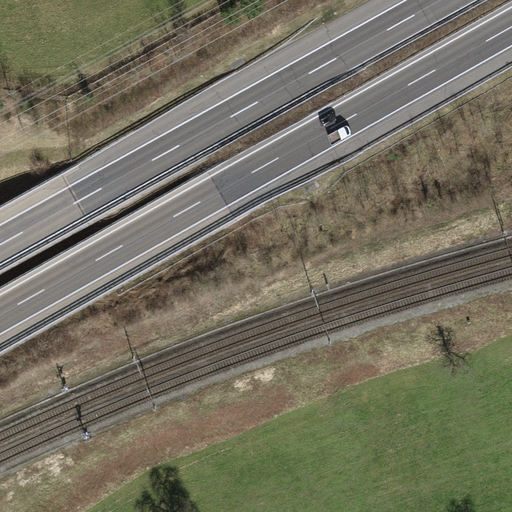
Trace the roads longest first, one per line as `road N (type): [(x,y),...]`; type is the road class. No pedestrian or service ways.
road 1 (motorway): [(0,316),(511,27)]
road 2 (motorway): [(440,0),(0,244)]
